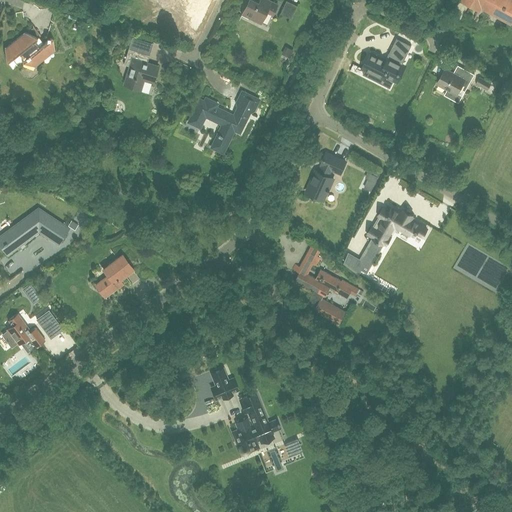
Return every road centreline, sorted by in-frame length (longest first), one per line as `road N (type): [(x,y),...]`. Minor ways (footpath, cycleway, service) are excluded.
road 1 (unclassified): [(5,416),(250,232),(273,202),(312,116)]
road 2 (unclassified): [(446,190),(312,116)]
road 3 (residential): [(312,116),(360,0)]
